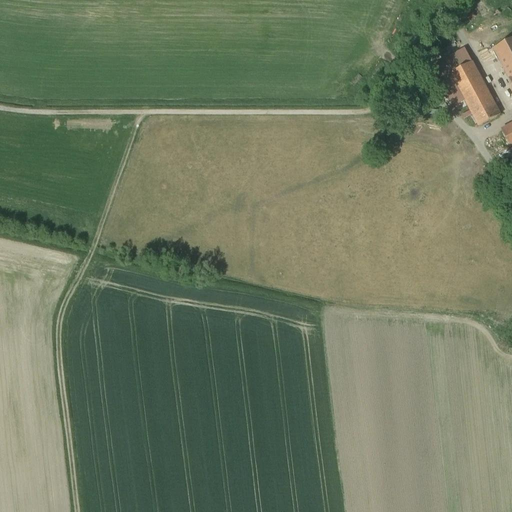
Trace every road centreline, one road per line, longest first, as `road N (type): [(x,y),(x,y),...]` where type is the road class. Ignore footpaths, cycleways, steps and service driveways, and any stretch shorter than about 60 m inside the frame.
road 1 (track): [(417,66),(373,106),(352,111),(0,105)]
road 2 (track): [(147,110),(62,312),(60,370),(77,511)]
